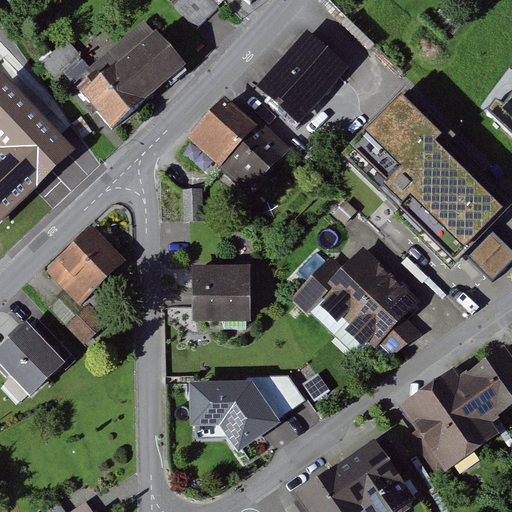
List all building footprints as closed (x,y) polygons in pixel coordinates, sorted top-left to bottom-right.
[(169,0),(169,1),(198,31),(219,11),(208,0),(169,0)] [(264,90),(301,125),(351,72),(313,37),(264,90)] [(90,100),(119,134),(194,72),(165,38),(90,100)] [(79,93),(98,75),(66,43),(48,62),(79,93)] [(511,106),(507,103),(487,126),(511,148),(511,106)] [(195,142),(255,198),(286,164),(226,108),(195,142)] [(351,154),(460,260),(464,257),(488,233),(499,221),(390,114),(351,154)] [(0,204),(23,230),(81,177),(52,146),(21,174),(0,150),(0,204)] [(52,272),(84,307),(130,265),(98,230),(52,272)] [(511,259),(511,257),(488,233),(464,257),(466,259),(485,278),(489,282),(511,259)] [(296,299),(369,367),(392,343),(404,353),(422,333),(411,323),(424,308),(367,255),(350,273),(334,259),(296,299)] [(192,323),(246,322),(246,273),(191,274),(192,300),(192,323)] [(0,354),(0,370),(34,405),(71,369),(29,326),(0,354)] [(408,413),(452,474),(505,436),(497,426),(511,414),(511,362),(507,355),(467,384),(460,375),(408,413)] [(199,427),(228,427),(248,456),(286,429),(257,387),(199,388),(199,427)] [(387,447),(302,504),(307,511),(403,511),(423,499),(387,447)]
